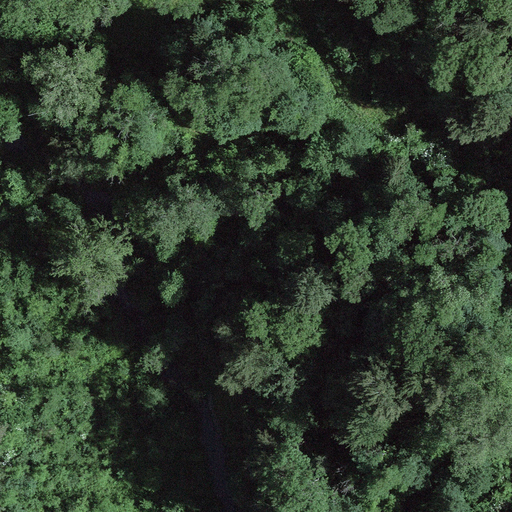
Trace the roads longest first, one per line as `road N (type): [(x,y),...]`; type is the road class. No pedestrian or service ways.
road 1 (track): [(290,0),(322,29),(359,97),(378,109),(479,129),(511,160)]
road 2 (track): [(511,422),(469,445),(404,511)]
road 3 (track): [(75,0),(140,16),(208,0)]
